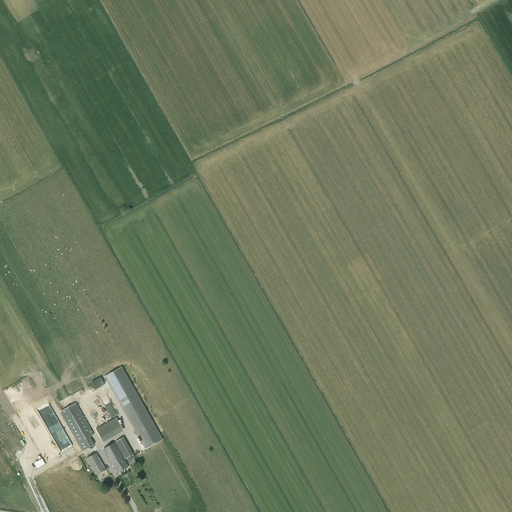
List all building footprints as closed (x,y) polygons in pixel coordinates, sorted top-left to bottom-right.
[(121,368),(105,377),(146,449),(162,440),(121,368)] [(18,391),(13,394),(17,403),(23,400),(18,391)] [(75,404),(60,412),(83,451),(94,445),(89,437),(93,435),(75,404)] [(31,413),(25,417),(36,434),(42,431),(31,413)] [(116,418),(96,430),(101,438),(121,427),(116,418)] [(45,435),(39,437),(46,453),(52,450),(45,435)] [(123,437),(115,442),(125,459),(133,455),(123,437)] [(117,473),(120,471),(120,472),(125,469),(128,467),(114,443),(103,449),(117,473)] [(96,453),(86,458),(95,475),(106,469),(96,453)]
